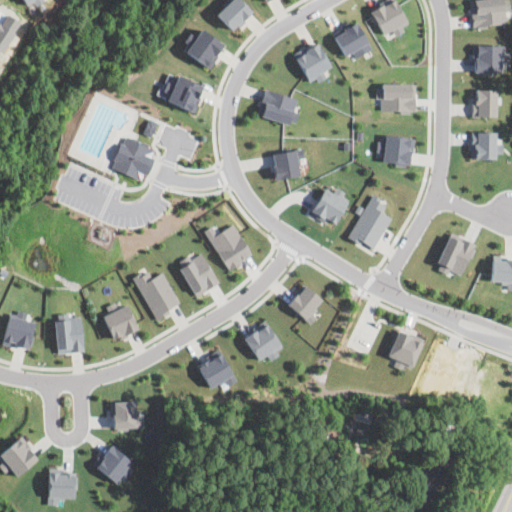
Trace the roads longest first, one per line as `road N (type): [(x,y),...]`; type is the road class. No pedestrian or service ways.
road 1 (residential): [(511,342),(383,289),(297,238),(256,208),(236,177),(226,130),(235,83),(250,54),(278,28),(325,0)]
road 2 (residential): [(297,238),(238,302),(146,358),(89,379),(37,381),(0,371)]
road 3 (residential): [(439,0),(437,195),(383,289)]
road 4 (residential): [(45,381),(58,436),(72,440),(80,432),(81,379)]
